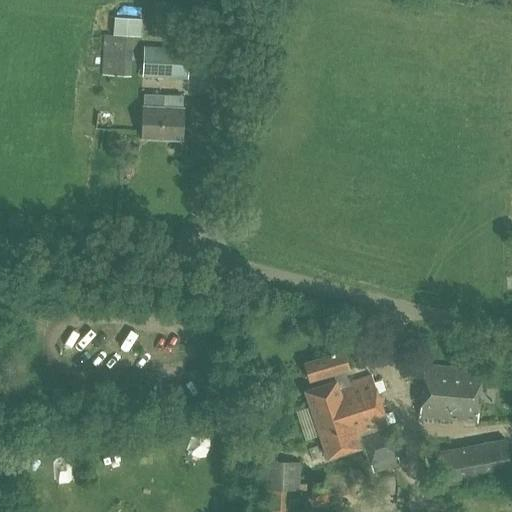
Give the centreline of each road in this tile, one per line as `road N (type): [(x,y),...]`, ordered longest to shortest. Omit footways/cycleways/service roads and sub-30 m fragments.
road 1 (unclassified): [(204,261),(511,334)]
road 2 (unclassified): [(204,261),(239,0)]
road 3 (unclassified): [(0,246),(204,261)]
